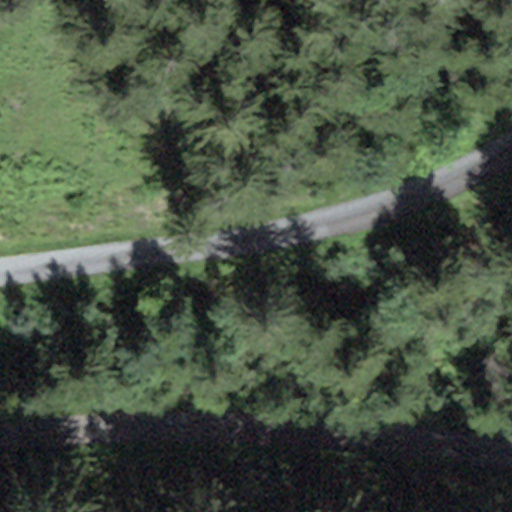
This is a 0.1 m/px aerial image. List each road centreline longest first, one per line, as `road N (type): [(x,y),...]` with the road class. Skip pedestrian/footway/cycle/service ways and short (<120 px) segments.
road 1 (unclassified): [(511,146),(428,189),(288,233),(0,274)]
road 2 (unclassified): [(0,437),(119,420),(319,417),(511,445)]
